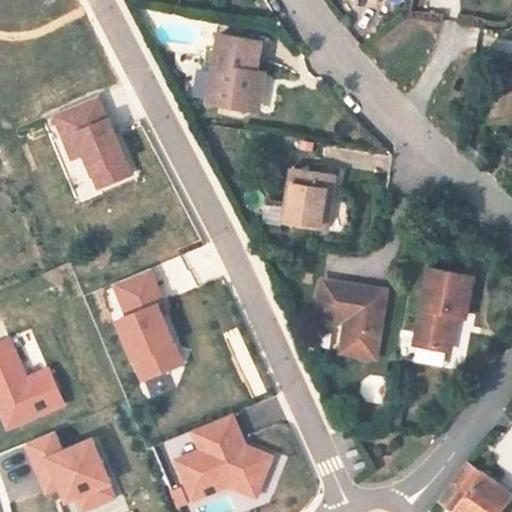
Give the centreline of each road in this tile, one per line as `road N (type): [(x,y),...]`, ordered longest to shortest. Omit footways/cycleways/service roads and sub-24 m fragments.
road 1 (residential): [(355,511),(261,299),(107,0)]
road 2 (residential): [(293,0),(342,76),(511,242)]
road 3 (residential): [(392,510),(511,368)]
